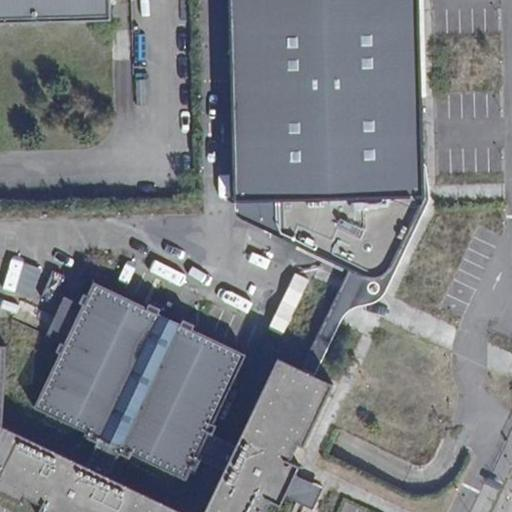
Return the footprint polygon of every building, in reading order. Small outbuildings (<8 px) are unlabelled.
[(0,0),(0,24),(113,22),(112,0),(0,0)] [(292,236),(351,265),(302,371),(315,377),(346,308),(370,301),(384,294),(428,199),(422,0),(229,0),(235,203),(282,201),(292,236)] [(292,236),(282,201),(235,203),(235,210),(292,236)] [(37,410),(92,436),(90,440),(99,445),(88,468),(4,428),(7,348),(0,348),(0,495),(25,507),(27,501),(44,509),(42,511),(269,511),(273,504),(283,509),(288,499),(297,503),(307,483),(298,479),(302,469),(293,464),(300,448),(306,450),(336,387),(315,377),(302,371),(280,360),(238,449),(215,437),(219,428),(215,426),(247,358),(194,333),(196,329),(185,323),(182,328),(180,326),(163,319),(160,317),(162,313),(151,307),(149,311),(96,286),(90,299),(86,297),(81,306),(86,308),(67,347),(62,345),(58,354),(63,356),(37,410)] [(67,299),(49,339),(62,345),(67,347),(86,308),(81,306),(67,299)] [(186,314),(170,306),(163,319),(180,326),(186,314)] [(307,483),(297,503),(314,511),(325,491),(307,483)]
